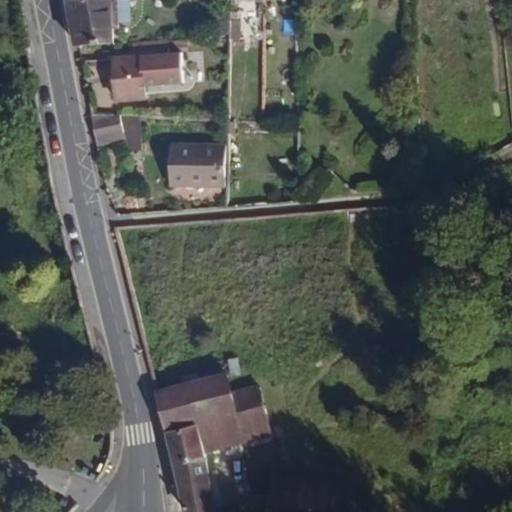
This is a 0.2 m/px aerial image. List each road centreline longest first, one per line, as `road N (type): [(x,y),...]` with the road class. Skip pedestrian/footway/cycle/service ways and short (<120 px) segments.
road 1 (secondary): [(48,0),(140,435),(143,511)]
road 2 (track): [(92,223),(424,196),(511,151)]
